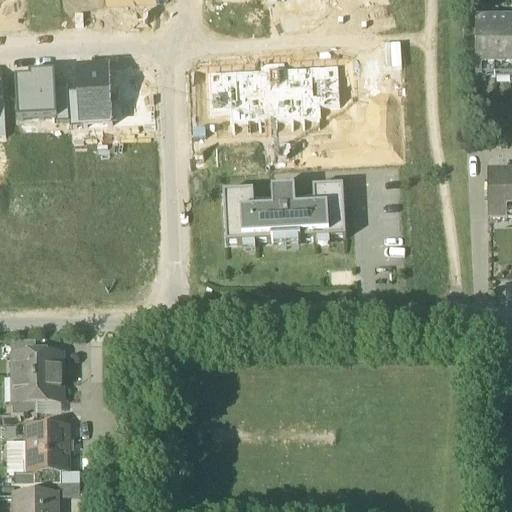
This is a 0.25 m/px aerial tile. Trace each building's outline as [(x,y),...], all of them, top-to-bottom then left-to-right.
[(511,74),(511,21),(509,21),(509,25),(478,25),(478,75),(511,74)] [(17,23),(0,24),(0,38),(18,38),(17,23)] [(387,60),(374,61),(376,83),(388,82),(387,60)] [(260,72),(206,75),(208,115),(228,114),(229,125),(321,120),(320,110),(340,109),(338,68),(284,71),(283,66),(259,67),(260,72)] [(140,72),(109,73),(112,129),(141,127),(143,127),(143,124),(141,98),(140,72)] [(81,131),(112,129),(109,73),(78,75),(79,95),(81,131)] [(56,122),(57,122),(55,91),(54,76),(28,77),(29,81),(15,82),(17,124),(56,122)] [(69,126),(67,90),(55,91),(57,122),(56,122),(56,127),(69,126)] [(69,131),(81,131),(79,95),(67,95),(69,126),(69,127),(69,131)] [(141,98),(143,124),(155,123),(153,97),(141,98)] [(155,133),(155,123),(143,124),(143,127),(141,127),(142,134),(155,133)] [(511,179),(486,180),(486,223),(505,223),(505,218),(511,218),(511,179)] [(345,242),(343,191),(313,192),(313,205),(314,212),(295,212),(295,206),(294,193),(271,194),(272,207),(272,214),(254,215),(253,208),(253,195),(223,197),(226,248),(345,242)] [(12,361),(18,360),(18,359),(36,359),(35,345),(11,345),(12,361)] [(511,375),(511,352),(501,352),(501,375),(511,375)] [(18,360),(18,383),(61,383),(60,359),(36,359),(18,359),(18,360)] [(61,407),(61,383),(18,383),(18,406),(18,407),(36,407),(61,407)] [(12,419),(36,419),(36,407),(18,407),(18,406),(12,406),(12,419)] [(36,407),(36,419),(61,418),(61,407),(36,407)] [(27,447),(27,450),(27,477),(33,477),(61,477),(69,477),(69,430),(26,431),(27,447)] [(27,478),(27,477),(27,450),(22,450),(22,447),(8,447),(8,478),(14,478),(27,478)] [(14,489),(34,489),(33,477),(27,477),(27,478),(14,478),(14,489)] [(34,489),(61,489),(61,477),(33,477),(34,489)] [(57,511),(57,500),(14,501),(14,502),(19,502),(18,511),(57,511)]
